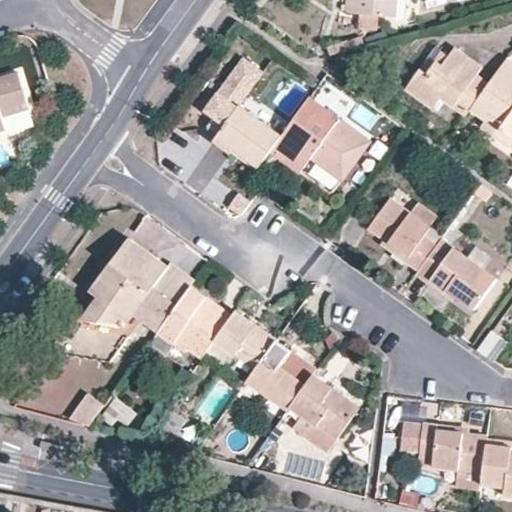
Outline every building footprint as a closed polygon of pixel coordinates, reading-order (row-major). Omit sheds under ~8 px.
[(347,0),(347,14),(361,15),(379,16),(397,18),(398,0),(347,0)] [(379,16),(361,15),(359,29),(378,30),(379,16)] [(329,47),(332,57),(366,47),(362,38),(329,47)] [(436,47),(421,69),(427,74),(437,61),(444,65),(449,58),(436,47)] [(442,98),(467,116),(472,110),(490,86),(477,76),(482,68),(456,49),(449,58),(444,65),(437,61),(427,74),(421,69),(407,90),(433,109),(442,98)] [(225,128),(240,106),(265,73),(243,57),(203,112),(225,128)] [(511,60),(510,59),(490,86),(472,110),(486,120),(511,138),(511,60)] [(0,101),(0,108),(2,113),(28,105),(17,72),(9,75),(17,97),(0,101)] [(0,128),(6,127),(2,113),(0,108),(0,101),(17,97),(9,75),(0,77),(0,128)] [(372,142),(310,98),(282,136),(271,151),(301,172),(312,158),(344,181),(372,142)] [(235,150),(259,168),(271,151),(282,136),(240,106),(225,128),(215,141),(232,154),(235,150)] [(511,138),(486,120),(482,126),(511,146),(511,138)] [(250,202),(239,193),(228,207),(240,215),(250,202)] [(405,262),(419,271),(437,245),(426,236),(431,228),(430,226),(437,216),(418,203),(412,213),(392,199),(371,228),(385,239),(409,257),(405,262)] [(147,322),(184,271),(171,263),(169,265),(130,238),(91,290),(99,296),(78,325),(67,324),(48,350),(110,362),(131,334),(110,331),(112,323),(127,325),(136,313),(147,322)] [(409,257),(385,239),(381,244),(405,262),(409,257)] [(419,271),(416,274),(429,284),(433,280),(456,297),(474,309),(495,280),(441,240),(437,245),(419,271)] [(177,304),(195,280),(184,271),(147,322),(160,331),(178,305),(177,304)] [(433,280),(429,284),(453,301),(456,297),(433,280)] [(206,297),(192,286),(178,305),(160,331),(159,332),(186,352),(188,348),(203,357),(215,341),(228,323),(203,302),(206,297)] [(233,315),(206,297),(203,302),(228,323),(233,315)] [(278,340),(237,311),(233,315),(228,323),(215,341),(256,370),(278,340)] [(507,343),(493,331),(481,349),(494,359),(507,343)] [(317,369),(278,340),(256,370),(247,382),(288,411),(291,406),(314,374),(317,369)] [(342,342),(324,367),(347,384),(365,359),(342,342)] [(359,408),(314,374),(291,406),(303,416),(295,427),(328,452),(359,408)] [(88,393),(69,418),(89,424),(104,404),(88,393)] [(167,407),(150,430),(164,440),(172,439),(186,421),(167,407)] [(137,414),(128,425),(139,433),(148,422),(137,414)] [(422,451),(425,424),(406,422),(403,449),(406,449),(422,451)] [(489,440),(490,436),(468,434),(438,432),(439,425),(425,423),(425,424),(422,451),(421,455),(435,457),(435,467),(485,472),(489,440)] [(438,432),(468,434),(469,428),(439,425),(438,432)] [(511,496),(511,442),(489,440),(485,472),(483,484),(506,487),(506,496),(511,496)] [(422,451),(406,449),(406,458),(421,459),(421,455),(422,451)] [(435,457),(421,455),(421,459),(421,465),(435,467),(435,457)] [(485,472),(459,470),(458,487),(483,490),(483,484),(485,472)]
